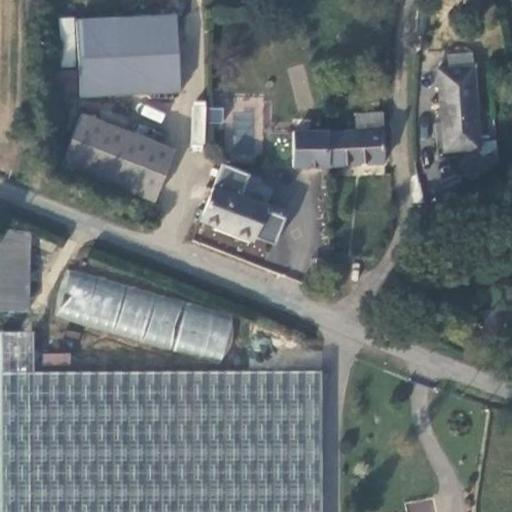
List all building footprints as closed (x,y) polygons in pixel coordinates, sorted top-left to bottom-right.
[(77,21),(81,97),(181,91),(177,16),(77,21)] [(477,69),(445,74),(454,155),(486,152),(477,69)] [(327,111),(321,86),(299,91),(306,117),(327,111)] [(74,119),(82,102),(49,87),(49,108),(74,119)] [(193,101),(192,151),(207,151),(208,101),(193,101)] [(207,123),(222,124),(224,108),(208,107),(207,123)] [(387,162),(387,112),(360,112),(360,129),(332,129),(332,162),(387,162)] [(82,115),(63,165),(157,200),(175,150),(82,115)] [(332,162),(332,129),(260,130),(260,134),(253,135),(254,164),(332,162)] [(267,206),(216,187),(203,219),(255,238),(267,206)] [(148,216),(153,206),(128,193),(123,204),(148,216)] [(22,230),(0,226),(0,283),(21,283),(22,230)] [(64,275),(54,324),(225,358),(234,308),(64,275)] [(511,311),(484,316),(490,352),(511,348),(511,311)] [(31,338),(0,338),(0,511),(318,511),(315,369),(31,374),(31,338)] [(42,353),(40,369),(69,372),(70,355),(42,353)] [(407,407),(423,414),(434,390),(418,383),(407,407)]
